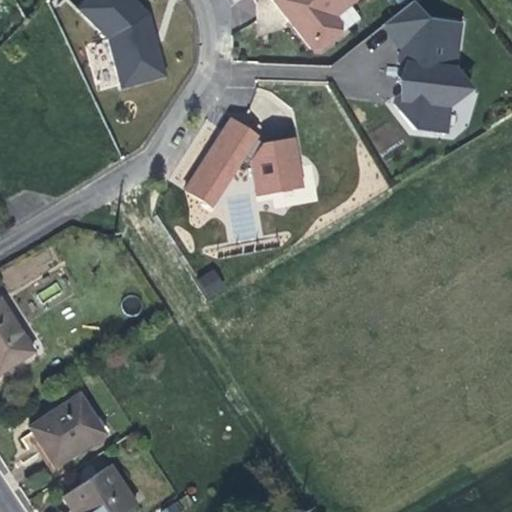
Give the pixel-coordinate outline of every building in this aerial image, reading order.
[(131,0),(84,0),(76,9),(106,39),(119,89),(163,75),(150,28),(146,14),(131,0)] [(340,12),(355,0),(261,0),(279,25),(299,53),(310,54),(328,40),(318,27),(340,12)] [(423,25),(408,4),(340,54),(358,80),(354,82),(358,89),(361,95),(365,93),(380,124),(376,132),(402,142),(438,149),(442,122),(451,116),(455,92),(448,83),(455,40),(432,38),(423,25)] [(350,26),(340,12),(318,27),(328,40),(329,41),(350,26)] [(457,30),(423,25),(432,38),(455,40),(457,30)] [(340,54),(336,58),(354,82),(358,80),(340,54)] [(250,149),(255,139),(257,137),(232,121),(225,133),(250,149)] [(264,145),(255,139),(250,149),(225,133),(209,158),(188,192),(213,208),(244,159),(253,164),(258,194),(302,185),(294,140),(264,145)] [(209,300),(227,287),(213,268),(195,280),(209,300)] [(0,374),(37,353),(2,304),(0,305),(0,374)] [(57,470),(104,444),(80,404),(31,433),(46,455),(57,470)] [(128,511),(133,509),(109,476),(62,502),(68,511),(128,511)]
